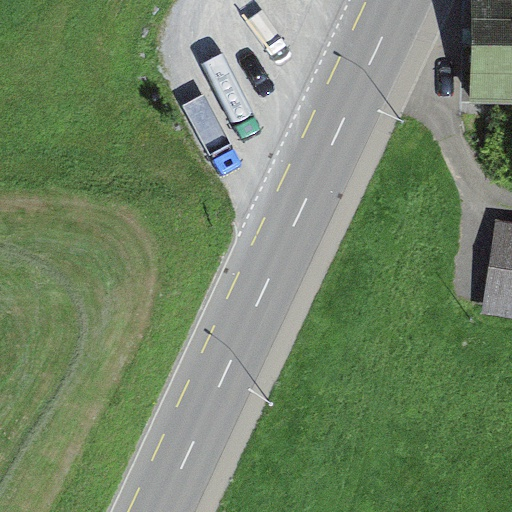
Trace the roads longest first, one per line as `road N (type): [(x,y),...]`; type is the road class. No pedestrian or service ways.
road 1 (primary): [(401,0),(163,511)]
road 2 (track): [(376,53),(430,82),(456,164),(511,200)]
